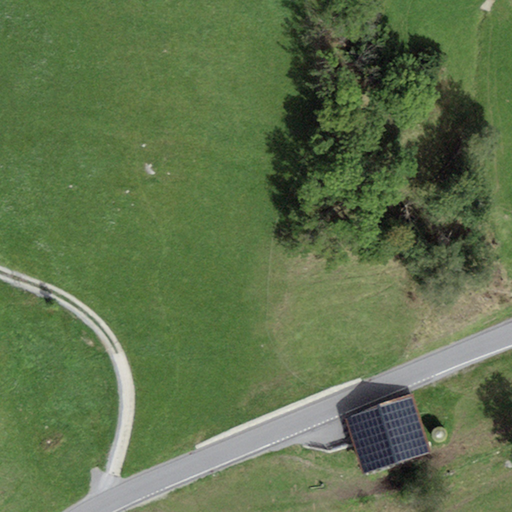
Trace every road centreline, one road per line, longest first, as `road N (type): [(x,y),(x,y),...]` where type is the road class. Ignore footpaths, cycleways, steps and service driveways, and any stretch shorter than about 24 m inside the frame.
road 1 (unclassified): [(511,337),(94,511)]
road 2 (track): [(109,502),(130,417),(120,354),(82,310),(0,271)]
